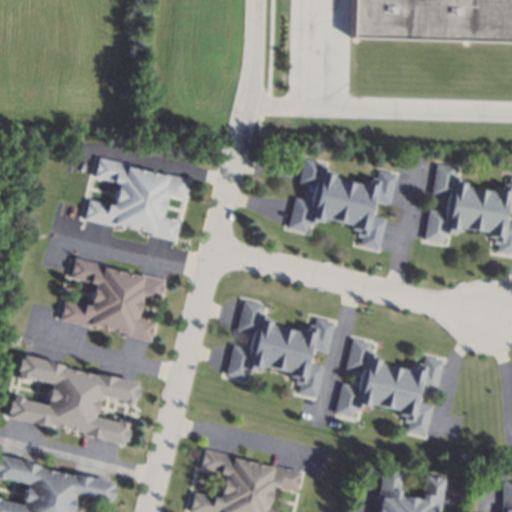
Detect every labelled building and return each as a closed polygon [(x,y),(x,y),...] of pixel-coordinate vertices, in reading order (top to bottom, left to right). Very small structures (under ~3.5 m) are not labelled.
[(511,0),(511,42),(348,37),(349,36),(350,0),(511,0)] [(123,163),(122,167),(161,176),(162,173),(184,178),(186,178),(181,200),(159,195),(155,216),(175,221),(171,240),(167,240),(148,235),(146,235),(148,229),(113,221),(112,226),(111,226),(81,219),(83,208),(85,200),(112,206),(117,182),(91,176),(92,173),(96,157),(123,163)] [(320,162),(319,165),(323,166),(322,169),(329,171),(328,177),(356,184),(358,178),(365,180),(366,176),(373,178),(375,170),(392,174),(391,178),(385,204),(369,200),(365,214),(382,218),(382,221),(375,248),(375,249),(356,244),(358,236),(354,235),(356,226),(352,225),(352,223),(320,216),(318,221),(310,219),(309,224),(305,223),(303,231),(285,227),(285,224),(291,199),(292,197),(308,201),(311,187),(295,183),(296,181),(301,161),(301,158),(320,162)] [(428,194),(434,161),(455,165),(453,175),(457,176),(456,181),(501,190),(501,187),(507,188),(508,178),(511,178),(511,208),(504,207),(501,223),(511,225),(511,244),(510,254),(494,251),(495,245),(491,244),(492,238),(484,237),(484,233),(454,227),(453,231),(447,230),(445,235),(440,234),(439,243),(419,239),(425,206),(441,209),(443,197),(428,194)] [(57,320),(86,327),(87,324),(125,333),(124,336),(147,342),(152,321),(133,317),(139,294),(158,299),(163,279),(141,274),(140,277),(100,268),(101,264),(72,257),(67,278),(92,285),(86,306),(62,300),(57,320)] [(231,332),(239,300),(259,304),(257,314),(262,315),(261,320),(305,330),(306,327),(311,328),(313,319),(329,322),(323,351),(307,348),(304,363),(319,367),(312,395),(296,391),(298,385),(294,384),(295,378),(286,376),(287,373),(257,366),(256,370),(249,368),(248,374),(243,373),(241,381),(221,376),(229,344),(244,348),(247,336),(231,332)] [(368,342),(366,351),(371,352),(370,356),(377,358),(376,363),(407,371),(408,365),(413,366),(414,364),(420,365),(422,356),(440,360),(439,363),(434,389),(433,390),(416,386),(412,400),(430,404),(429,407),(423,434),(404,430),(406,423),(402,422),(403,416),(401,415),(402,413),(393,411),(395,405),(367,399),(366,404),(358,403),(356,411),(352,410),(350,417),(342,415),(332,413),(338,387),(339,382),(354,386),(358,371),(343,368),(343,367),(349,342),(349,338),(368,342)] [(20,355),(59,364),(60,365),(60,367),(93,375),(93,373),(96,373),(132,382),(134,382),(132,387),(135,388),(133,398),(130,397),(129,404),(119,402),(120,400),(96,394),(91,417),(114,422),(115,420),(124,422),(122,429),(125,430),(123,440),(120,440),(119,443),(117,443),(80,434),(79,434),(79,432),(46,424),(45,427),(44,427),(6,418),(5,418),(6,413),(3,412),(5,401),(8,402),(9,395),(20,397),(20,400),(43,405),(48,383),(25,377),(25,379),(15,377),(16,370),(13,370),(15,358),(19,359),(20,355)] [(188,511),(192,511),(275,511),(263,509),(269,485),(294,491),(298,472),(271,465),(270,468),(231,459),(232,456),(202,448),(197,470),(222,476),(217,497),(193,491),(188,511)] [(0,455),(1,456),(34,464),(36,465),(36,467),(69,475),(69,473),(72,473),(108,482),(110,483),(109,487),(111,488),(109,499),(106,498),(105,505),(95,502),(95,500),(72,494),(67,511),(0,511),(0,500),(19,505),(24,483),(0,477),(0,455)] [(382,468),(403,471),(399,495),(420,499),(424,475),(445,479),(440,509),(436,508),(435,511),(377,511),(380,498),(377,497),(382,468)] [(500,511),(499,482),(511,481),(511,511),(500,511)]
